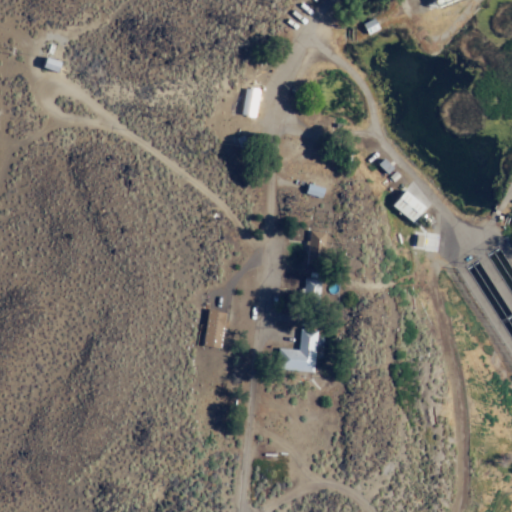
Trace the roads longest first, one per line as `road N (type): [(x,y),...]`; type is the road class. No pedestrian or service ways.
road 1 (residential): [(244,511),(291,43)]
road 2 (track): [(37,81),(55,114),(135,141),(270,259)]
